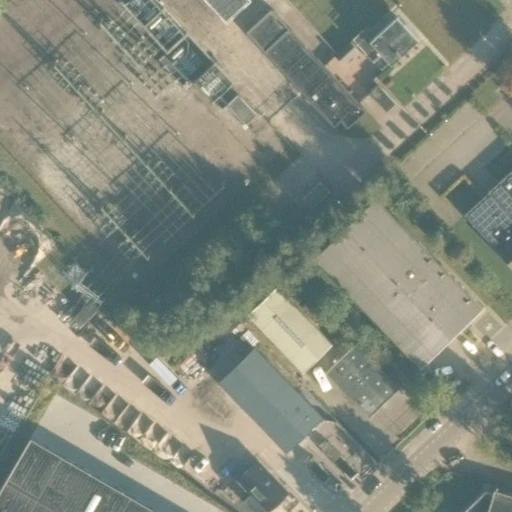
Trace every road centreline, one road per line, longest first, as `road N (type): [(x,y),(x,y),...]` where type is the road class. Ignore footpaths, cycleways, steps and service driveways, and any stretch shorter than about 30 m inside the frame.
road 1 (unknown): [(355,511),(270,450),(4,306)]
road 2 (unclassified): [(372,511),(511,378)]
